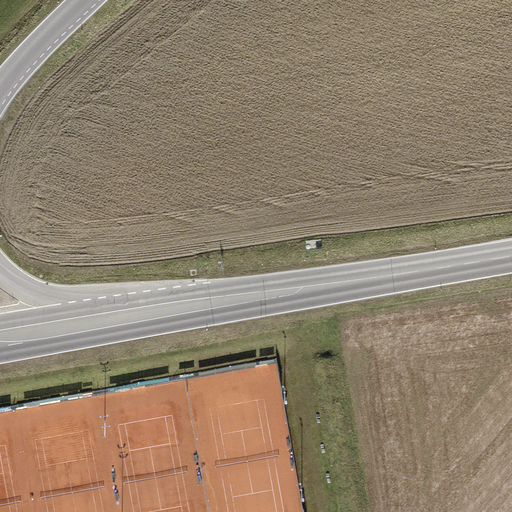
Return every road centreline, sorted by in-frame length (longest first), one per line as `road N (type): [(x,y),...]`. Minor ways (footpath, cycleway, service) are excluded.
road 1 (secondary): [(511,255),(122,317)]
road 2 (tertiary): [(122,317),(36,294),(0,267)]
road 3 (secondary): [(122,317),(0,338)]
road 4 (tertiary): [(0,90),(84,0)]
